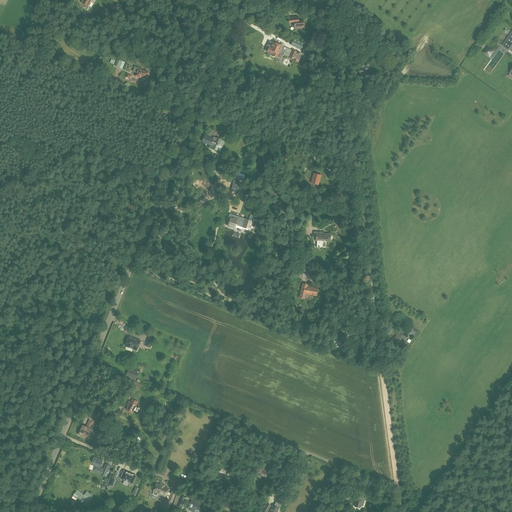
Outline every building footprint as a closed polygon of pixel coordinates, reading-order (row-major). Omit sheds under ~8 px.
[(294,27),(294,28),(305,27),(304,20),(299,20),(299,19),(297,19),(296,17),(288,18),(289,22),(292,22),(292,27),(294,27)] [(503,45),(511,51),(511,31),(511,32),(503,45)] [(267,52),(272,54),(272,56),(277,58),(278,54),(283,55),(286,47),(273,42),(270,48),(269,47),(269,48),(267,47),(265,51),(267,51),(267,52)] [(305,55),(308,48),(297,43),(294,50),(305,55)] [(482,53),(489,58),(494,51),(487,46),(482,53)] [(297,60),(299,56),(300,54),(300,53),(291,49),(290,50),(288,57),(292,59),(292,58),(297,60)] [(115,66),(122,69),(125,62),(117,59),(115,66)] [(140,76),(146,78),(149,72),(135,67),(133,71),(136,73),(135,76),(140,77),(140,76)] [(212,148),(217,150),(222,140),(216,137),(216,138),(213,137),(212,139),(205,136),(202,142),(210,145),(210,147),(213,148),(212,148)] [(213,158),(223,163),(225,158),(215,154),(213,158)] [(319,174),(320,170),(313,168),(310,178),(315,179),(316,173),(319,174)] [(228,226),(235,228),(237,222),(241,223),(241,224),(243,219),(232,215),(228,226)] [(317,247),(325,247),(325,241),(330,241),(330,234),(322,234),(322,232),(314,232),(314,237),(316,237),(316,241),(317,241),(317,247)] [(296,276),(302,278),(305,268),(299,267),(296,276)] [(299,297),(304,298),(306,293),(316,296),(318,289),(308,286),(308,285),(303,284),(299,297)] [(386,334),(389,336),(391,333),(392,333),(393,331),(394,329),(389,326),(385,333),(386,334)] [(342,344),(345,334),(339,332),(336,342),(342,344)] [(394,338),(402,343),(406,337),(398,332),(394,338)] [(125,346),(137,351),(141,341),(129,336),(125,346)] [(145,346),(151,348),(154,340),(148,337),(145,346)] [(125,376),(136,380),(139,373),(128,368),(126,372),(125,376)] [(125,410),(133,413),(137,404),(129,400),(127,405),(127,406),(125,410)] [(89,418),(96,421),(98,416),(91,412),(89,418)] [(158,419),(163,424),(168,419),(165,417),(165,416),(163,414),(158,419)] [(79,435),(87,438),(91,427),(94,422),(89,420),(86,426),(83,425),(79,435)] [(101,475),(105,477),(110,465),(105,463),(103,468),(99,467),(102,461),(94,457),(91,464),(96,467),(94,471),(101,475)] [(265,463),(262,470),(269,473),(273,466),(265,463)] [(120,478),(121,478),(124,480),(123,483),(128,484),(129,482),(132,483),(133,483),(136,475),(135,475),(124,470),(123,470),(123,471),(120,478)] [(109,485),(112,486),(118,473),(115,471),(109,485)] [(216,480),(227,484),(229,478),(219,473),(216,480)] [(159,494),(165,496),(166,492),(167,490),(168,488),(156,483),(152,491),(154,492),(153,494),(157,496),(158,494),(159,494)] [(82,498),(87,502),(92,495),(87,492),(84,495),(78,490),(73,496),(80,501),(82,498)] [(176,505),(182,507),(186,497),(180,495),(176,505)] [(355,506),(360,508),(360,505),(363,506),(364,502),(365,497),(358,495),(357,500),(355,506)] [(161,508),(169,511),(174,497),(171,496),(169,501),(165,499),(161,508)] [(193,508),(200,511),(203,504),(195,501),(196,500),(192,499),(190,503),(193,504),(192,506),(193,507),(193,508)] [(275,511),(278,508),(279,509),(282,505),(276,502),(274,505),(273,505),(271,508),(269,507),(270,506),(267,503),(261,511),(266,511),(267,511),(275,511)]
